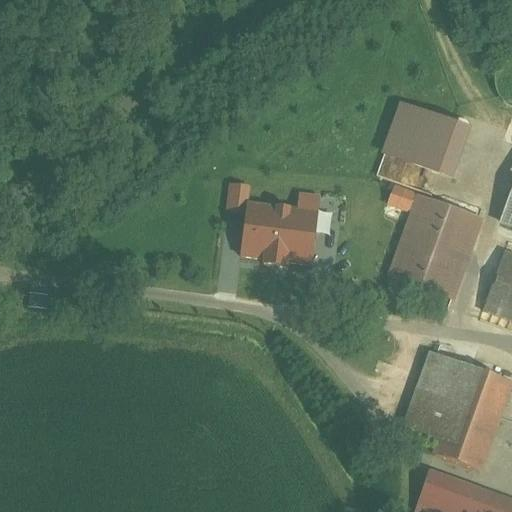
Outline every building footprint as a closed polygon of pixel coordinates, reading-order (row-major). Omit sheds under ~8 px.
[(511,55),(504,62),(497,71),(495,83),(498,94),(505,103),(511,108),(511,55)] [(470,131),(398,105),(380,156),(452,182),(470,131)] [(249,189),(228,186),(224,215),(245,218),(246,207),(249,189)] [(511,191),(500,224),(511,228),(511,191)] [(481,221),(419,199),(390,279),(452,301),(481,221)] [(316,215),(246,207),(245,218),(239,263),(309,271),(316,215)] [(511,257),(505,255),(484,312),(511,322),(511,257)] [(49,298),(35,297),(34,309),(48,310),(49,298)] [(511,384),(433,355),(406,430),(441,443),(436,457),(480,473),(511,384)] [(497,511),(425,486),(417,509),(425,511),(497,511)]
